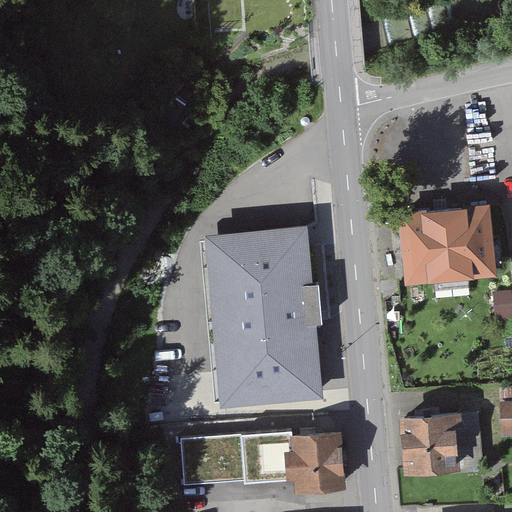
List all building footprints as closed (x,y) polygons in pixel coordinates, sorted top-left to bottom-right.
[(490,194),(398,204),(406,277),(498,267),(490,194)] [(311,281),(306,229),(223,235),(213,256),(226,391),(238,401),(318,392),(312,324),(324,323),(320,280),(311,281)] [(511,284),(492,287),(496,315),(511,312),(511,284)] [(511,383),(500,384),(502,429),(511,428),(511,383)] [(463,404),(399,408),(405,468),(484,461),(480,407),(463,408),(463,404)] [(292,429),(182,436),(184,473),(244,469),(245,480),(298,477),(299,486),(342,483),(339,431),(292,434),(292,429)]
